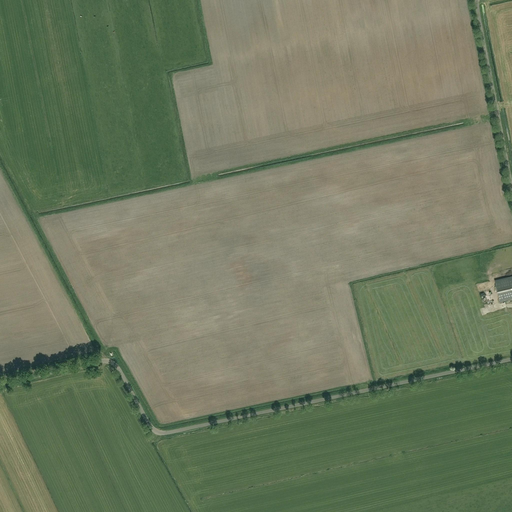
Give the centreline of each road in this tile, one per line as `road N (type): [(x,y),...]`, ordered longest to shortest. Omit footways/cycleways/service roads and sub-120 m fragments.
road 1 (unclassified): [(0,384),(111,362),(152,429),(164,434),(511,359)]
road 2 (unclassified): [(511,182),(477,0)]
